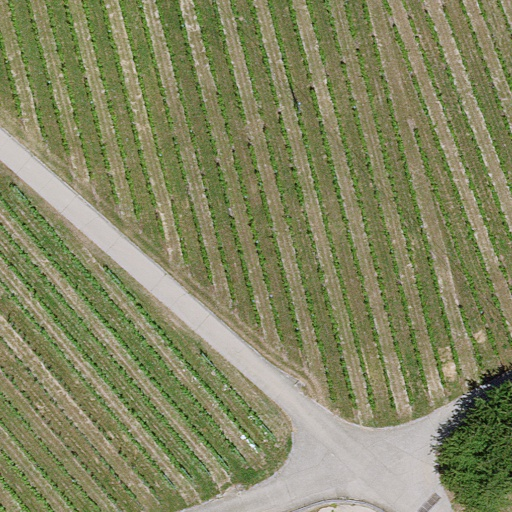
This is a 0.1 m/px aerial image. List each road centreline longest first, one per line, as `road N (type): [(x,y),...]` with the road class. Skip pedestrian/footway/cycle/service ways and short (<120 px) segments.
road 1 (track): [(0,138),(354,465)]
road 2 (track): [(354,465),(511,385)]
road 3 (track): [(212,511),(354,465)]
